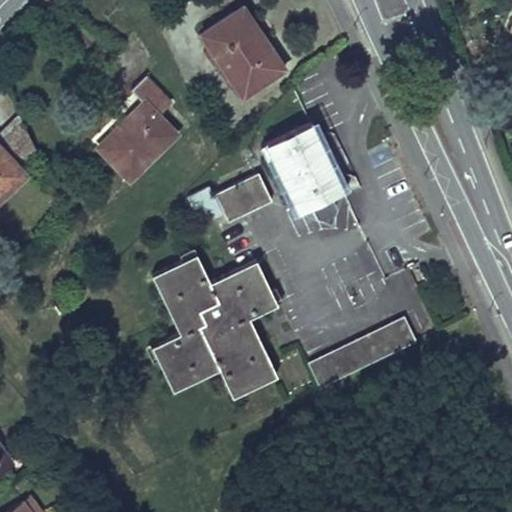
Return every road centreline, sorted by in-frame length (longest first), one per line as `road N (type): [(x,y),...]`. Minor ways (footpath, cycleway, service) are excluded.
road 1 (primary): [(362,0),(511,312)]
road 2 (primary): [(511,253),(412,0)]
